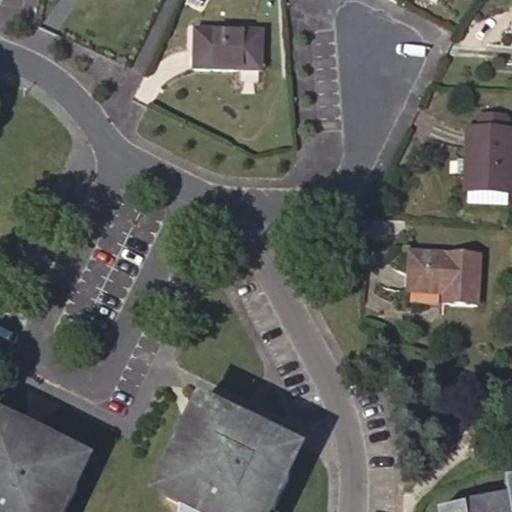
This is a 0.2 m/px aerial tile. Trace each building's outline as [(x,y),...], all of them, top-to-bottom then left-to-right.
[(260,73),(261,34),(194,32),(193,71),(260,73)] [(511,113),(482,112),(481,131),(511,133),(511,113)] [(511,153),(511,133),(481,131),(468,130),(464,193),(466,193),(507,195),(510,195),(511,153)] [(507,195),(466,193),(466,213),(506,214),(507,195)] [(477,308),(479,258),(408,255),(407,295),(442,297),(442,306),(477,308)] [(272,475),(285,448),(230,421),(226,429),(192,413),(164,468),(180,476),(167,503),(181,510),(179,511),(264,511),(266,508),(274,511),(288,483),(272,475)] [(61,483),(74,457),(20,431),(15,438),(0,430),(0,511),(66,511),(76,491),(61,483)] [(511,511),(511,481),(506,483),(508,497),(464,505),(465,509),(442,511),(511,511)]
